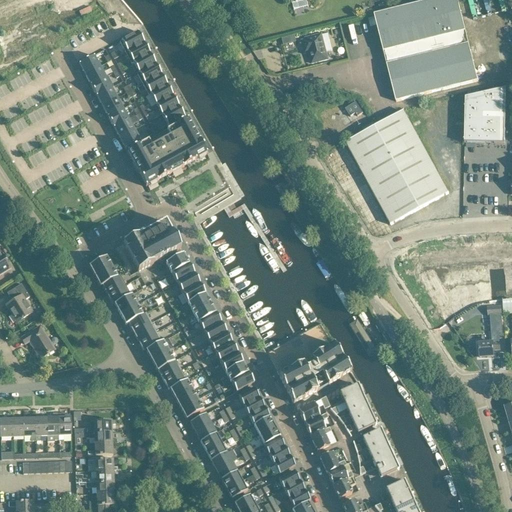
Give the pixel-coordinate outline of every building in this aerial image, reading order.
[(478,83),(469,44),(466,32),(457,0),(436,0),(374,16),(384,53),(396,103),(478,83)] [(34,5),(24,9),(31,26),(42,21),(34,5)] [(24,9),(14,13),(21,30),(31,26),(24,9)] [(14,13),(4,17),(11,34),(21,30),(14,13)] [(4,17),(0,19),(0,36),(1,38),(11,34),(4,17)] [(138,33),(119,43),(125,54),(144,44),(138,33)] [(306,41),(302,42),(304,51),(308,50),(312,65),(328,60),(326,53),(332,52),(328,35),(322,37),(321,35),(305,39),(306,41)] [(144,44),(125,54),(131,65),(133,64),(133,63),(150,54),(144,44)] [(150,54),(133,63),(133,64),(139,74),(155,65),(150,54)] [(79,65),(85,76),(100,68),(94,57),(79,65)] [(139,74),(137,75),(143,86),(161,76),(155,65),(139,74)] [(100,68),(85,76),(90,86),(91,87),(106,79),(105,78),(100,68)] [(161,76),(143,86),(149,96),(151,95),(150,95),(167,86),(161,76)] [(90,86),(96,98),(97,97),(96,97),(111,89),(114,88),(107,77),(105,78),(106,79),(91,87),(90,86)] [(167,86),(150,95),(151,95),(156,106),(173,97),(167,86)] [(111,89),(96,97),(97,97),(102,108),(117,100),(111,89)] [(466,99),(465,144),(505,145),(506,90),(466,99)] [(173,97),(156,106),(159,111),(162,116),(178,107),(173,97)] [(117,100),(102,108),(108,118),(123,110),(117,100)] [(356,103),(345,110),(350,118),(356,114),(358,117),(363,114),(356,103)] [(178,107),(162,116),(168,127),(184,118),(178,107)] [(108,118),(114,129),(128,121),(123,110),(108,118)] [(404,112),(355,139),(346,144),(391,226),(449,195),(404,112)] [(186,121),(127,153),(138,174),(146,188),(156,182),(157,183),(171,175),(182,169),(196,161),(207,155),(199,141),(188,120),(186,121)] [(128,121),(114,129),(119,139),(134,131),(131,126),(128,121)] [(134,131),(119,139),(125,150),(140,142),(134,131)] [(98,201),(102,208),(117,199),(113,192),(98,201)] [(123,246),(138,273),(153,265),(153,264),(181,249),(172,234),(171,234),(165,223),(139,238),(138,237),(123,246)] [(0,273),(4,272),(9,268),(0,253),(0,273)] [(183,254),(166,264),(171,274),(189,264),(183,254)] [(504,256),(494,257),(494,277),(504,277),(504,256)] [(106,257),(89,267),(94,277),(112,268),(106,257)] [(484,257),(474,257),(475,277),(484,277),(484,257)] [(494,257),(484,257),(484,277),(494,277),(494,257)] [(189,264),(171,274),(177,284),(194,275),(189,264)] [(429,273),(423,276),(428,285),(445,274),(440,266),(434,269),(433,269),(428,272),(429,273)] [(94,277),(100,288),(102,287),(118,278),(112,268),(94,277)] [(445,274),(428,285),(433,293),(450,282),(445,274)] [(194,275),(177,284),(182,294),(200,285),(194,275)] [(118,278),(102,287),(107,296),(125,287),(119,277),(118,278)] [(450,282),(433,293),(438,301),(455,291),(451,285),(450,282)] [(21,285),(15,289),(7,294),(12,303),(6,306),(17,323),(32,314),(24,301),(29,298),(21,285)] [(200,285),(182,294),(188,305),(205,295),(200,285)] [(112,306),(114,305),(130,296),(125,287),(107,296),(112,306)] [(455,291),(438,301),(443,310),(460,299),(455,291)] [(132,295),(130,296),(114,305),(120,315),(137,306),(132,295)] [(205,295),(188,305),(193,314),(210,304),(205,295)] [(460,299),(443,310),(447,316),(448,318),(466,308),(464,305),(460,299)] [(511,300),(502,301),(503,316),(511,314),(511,300)] [(210,304),(193,314),(198,323),(215,313),(210,304)] [(120,315),(125,326),(128,324),(143,316),(137,306),(120,315)] [(502,315),(501,308),(487,308),(488,316),(491,316),(493,343),(479,344),(480,359),(494,358),(494,352),(500,351),(499,340),(503,339),(501,315),(502,315)] [(215,313),(198,323),(203,333),(221,324),(215,313)] [(143,316),(128,324),(133,334),(151,324),(146,315),(143,316)] [(357,321),(349,326),(369,357),(377,352),(357,321)] [(151,324),(133,334),(138,344),(156,334),(151,324)] [(221,324),(203,333),(209,343),(226,334),(221,324)] [(40,328),(29,334),(21,340),(25,346),(29,343),(40,360),(55,351),(40,328)] [(143,353),(146,351),(161,343),(156,334),(138,344),(143,353)] [(214,353),(232,344),(226,334),(209,343),(214,353)] [(379,338),(376,341),(382,351),(386,348),(379,338)] [(167,340),(161,343),(146,351),(151,362),(169,352),(169,353),(173,350),(167,340)] [(232,344),(214,353),(220,363),(237,354),(232,344)] [(303,364),(279,376),(293,405),(303,400),(318,393),(315,388),(325,383),(328,387),(341,378),(351,372),(334,345),(310,359),(311,360),(303,365),(303,364)] [(151,362),(157,372),(158,372),(175,363),(169,353),(169,352),(151,362)] [(237,354),(220,363),(225,374),(243,364),(237,354)] [(175,363),(158,372),(163,381),(181,372),(175,362),(175,363)] [(243,364),(225,374),(230,383),(248,373),(243,364)] [(168,391),(169,390),(186,381),(181,372),(163,381),(168,391)] [(254,384),(248,373),(230,383),(236,393),(254,384)] [(186,381),(169,390),(175,400),(193,391),(187,381),(186,381)] [(340,394),(339,394),(340,396),(342,401),(344,405),(362,396),(361,395),(358,388),(357,386),(355,387),(354,388),(340,394)] [(254,389),(238,398),(243,408),(259,399),(254,389)] [(193,391),(175,400),(180,410),(198,401),(193,391)] [(348,414),(367,406),(362,396),(344,405),(348,414)] [(259,399),(243,408),(248,417),(264,408),(259,399)] [(204,411),(198,401),(180,410),(186,421),(204,411)] [(314,405),(298,412),(304,424),(320,417),(314,405)] [(367,406),(348,414),(353,424),(371,416),(367,406)] [(264,408),(248,417),(254,427),(269,418),(264,408)] [(320,417),(304,424),(310,437),(325,430),(321,421),(328,418),(326,414),(320,417)] [(54,441),(58,441),(58,415),(53,415),(53,419),(46,420),(47,437),(47,443),(54,443),(54,441)] [(58,415),(58,441),(63,441),(63,437),(70,436),(70,415),(63,416),(63,415),(58,415)] [(205,415),(190,424),(195,434),(211,425),(205,415)] [(371,416),(353,424),(357,434),(376,426),(371,416)] [(269,418),(254,427),(259,436),(275,427),(269,418)] [(30,442),(35,442),(35,420),(23,421),(23,438),(30,438),(30,442)] [(46,420),(35,420),(35,442),(41,442),(41,438),(47,437),(46,420)] [(0,429),(0,439),(12,439),(11,421),(0,421),(0,429)] [(12,439),(23,438),(23,421),(11,421),(12,439)] [(74,435),(111,433),(111,426),(116,426),(115,421),(94,422),(94,429),(74,430),(74,435)] [(211,425),(195,434),(200,443),(216,434),(211,425)] [(275,427),(259,436),(264,446),(279,438),(280,437),(275,427)] [(325,430),(310,437),(317,452),(330,447),(325,435),(331,432),(330,431),(329,428),(325,430)] [(380,431),(362,439),(366,449),(385,441),(380,431)] [(95,446),(116,445),(116,441),(112,441),(111,433),(74,435),(87,434),(87,439),(94,439),(95,446)] [(216,434),(200,443),(205,453),(221,444),(216,434)] [(264,446),(263,446),(269,456),(284,448),(279,438),(264,446)] [(385,441),(366,449),(371,459),(389,451),(385,441)] [(221,444),(205,453),(211,463),(227,454),(221,444)] [(116,445),(95,446),(95,452),(87,453),(88,457),(112,456),(112,449),(116,448),(116,445)] [(284,448),(269,456),(274,466),(290,457),(284,448)] [(389,451),(371,459),(376,469),(394,460),(389,451)] [(332,453),(320,459),(326,474),(342,467),(346,466),(346,465),(344,462),(338,464),(332,453)] [(227,454),(211,463),(216,472),(232,463),(227,454)] [(295,467),(290,457),(274,466),(279,476),(295,467)] [(96,473),(117,472),(117,468),(113,468),(113,460),(88,462),(88,466),(96,466),(96,473)] [(394,460),(376,469),(380,479),(399,471),(394,460)] [(232,463),(216,472),(221,481),(236,472),(232,463)] [(342,467),(326,474),(332,486),(352,477),(353,477),(351,473),(346,475),(342,467)] [(89,485),(113,484),(113,476),(118,476),(117,472),(96,473),(96,480),(83,480),(83,476),(75,476),(76,485),(89,485)] [(236,472),(221,481),(226,491),(242,482),(236,472)] [(294,472),(278,481),(283,491),(299,482),(294,472)] [(355,486),(352,477),(332,486),(339,501),(352,495),(349,489),(355,486)] [(247,492),(242,482),(226,491),(231,501),(247,492)] [(299,482),(283,491),(289,500),(304,491),(299,482)] [(390,500),(408,492),(403,482),(385,490),(390,500)] [(89,485),(85,485),(85,489),(89,489),(96,489),(97,496),(118,495),(118,491),(114,491),(113,484),(89,485)] [(304,491),(289,500),(294,510),(308,503),(310,501),(304,491)] [(394,510),(412,502),(408,492),(390,500),(394,510)] [(92,503),(89,503),(90,511),(97,511),(112,511),(112,507),(114,507),(114,499),(118,499),(118,495),(97,496),(92,496),(92,503)] [(250,496),(234,505),(237,511),(244,511),(255,506),(250,496)] [(282,496),(277,497),(280,509),(286,507),(282,496)] [(354,501),(342,507),(344,511),(367,511),(364,505),(357,508),(354,501)] [(416,511),(417,511),(415,509),(412,502),(394,510),(394,511),(416,511)] [(16,511),(37,511),(38,510),(33,511),(33,503),(8,504),(8,508),(16,508),(16,511)] [(294,510),(292,511),(312,511),(308,503),(294,510)]
